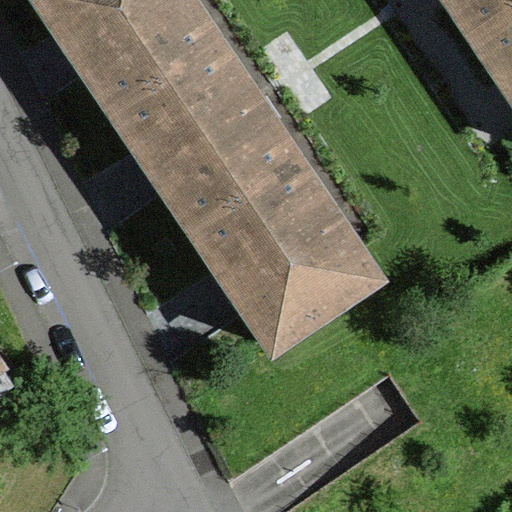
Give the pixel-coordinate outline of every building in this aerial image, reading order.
[(173,0),(40,0),(64,35),(114,109),(217,39),(193,3),(181,11),(173,0)] [(511,0),(451,0),(476,36),(511,11),(511,0)] [(511,11),(476,36),(507,82),(511,90),(511,11)] [(217,39),(114,109),(143,153),(193,227),(297,157),(273,121),(261,130),(229,82),(241,74),(217,39)] [(309,201),(321,193),(297,157),(193,227),(224,272),(273,346),(378,276),(353,240),(341,248),(309,201)]
